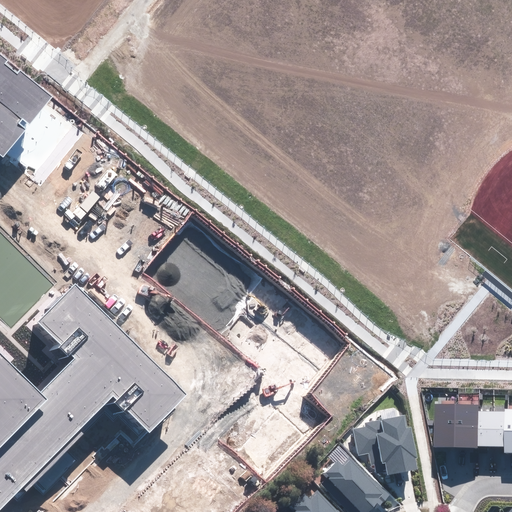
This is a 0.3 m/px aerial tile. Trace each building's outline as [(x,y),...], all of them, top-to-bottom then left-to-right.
[(0,154),(4,158),(27,129),(19,123),(23,119),(29,124),(52,95),(21,70),(18,74),(5,63),(8,59),(0,53),(0,154)] [(511,297),(511,296),(511,289),(486,268),(482,273),(511,297)] [(143,290),(118,280),(110,301),(135,310),(143,290)] [(0,511),(0,509),(13,496),(17,501),(84,434),(80,430),(113,397),(116,400),(114,402),(124,412),(126,410),(149,433),(188,394),(75,284),(37,322),(61,345),(59,347),(69,357),(71,355),(76,359),(42,393),(0,351),(0,511)] [(434,447),(454,447),(455,404),(435,404),(434,447)] [(455,404),(454,447),(477,448),(478,411),(478,405),(455,404)] [(248,417),(239,409),(229,421),(238,428),(248,417)] [(492,448),(492,412),(478,411),(477,448),(492,448)] [(505,448),(506,412),(493,411),(492,412),(492,448),(505,448)] [(406,429),(403,415),(366,422),(367,427),(354,430),(359,455),(370,453),(372,465),(375,464),(377,477),(417,469),(409,429),(406,429)] [(338,462),(322,478),(357,511),(368,511),(371,510),(373,511),(377,511),(393,496),(354,458),(344,468),(338,462)] [(206,511),(183,488),(158,511),(206,511)] [(305,495),(292,507),(296,511),(341,511),(338,509),(336,511),(318,492),(310,499),(305,495)]
